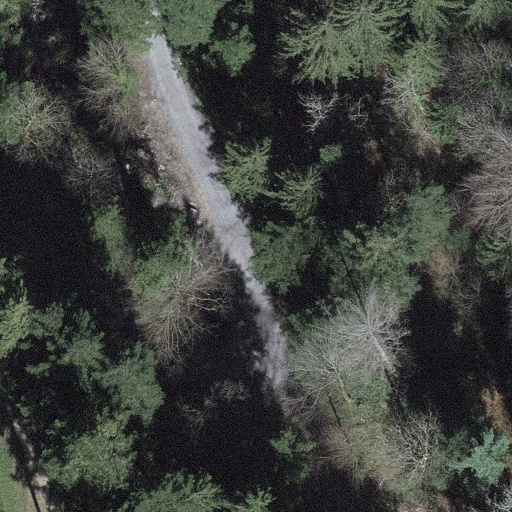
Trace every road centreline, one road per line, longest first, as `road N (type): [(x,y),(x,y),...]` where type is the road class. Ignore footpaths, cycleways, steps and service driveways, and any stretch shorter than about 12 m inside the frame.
road 1 (track): [(0,210),(184,369),(223,366),(258,338),(239,237),(167,88),(154,0)]
road 2 (track): [(348,511),(313,478),(258,338)]
road 3 (track): [(0,395),(33,455),(48,511)]
